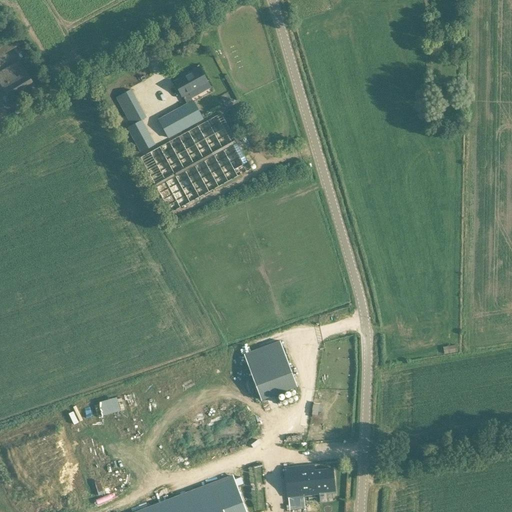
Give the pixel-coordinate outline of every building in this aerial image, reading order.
[(21,35),(12,40),(16,47),(25,42),(21,35)] [(0,54),(13,47),(8,38),(0,43),(0,54)] [(0,71),(0,83),(2,86),(10,99),(34,84),(19,60),(0,71)] [(158,121),(163,129),(168,139),(203,119),(194,101),(193,102),(188,92),(207,82),(199,67),(191,72),(192,73),(174,82),(182,96),(187,105),(158,121)] [(116,98),(131,126),(127,128),(140,152),(155,144),(142,120),(145,118),(130,90),(116,98)] [(221,113),(196,127),(140,157),(170,213),(244,173),(252,168),(221,113)] [(101,425),(84,432),(108,495),(265,435),(250,395),(303,375),(286,330),(93,403),(101,425)] [(443,347),(444,354),(458,352),(457,344),(443,347)] [(295,401),(283,404),(285,410),(296,407),(295,401)] [(314,465),(284,467),(287,497),(319,494),(320,502),(333,501),(332,493),(335,493),(335,487),(333,469),(320,470),(315,470),(314,465)] [(244,511),(231,476),(135,511),(244,511)]
